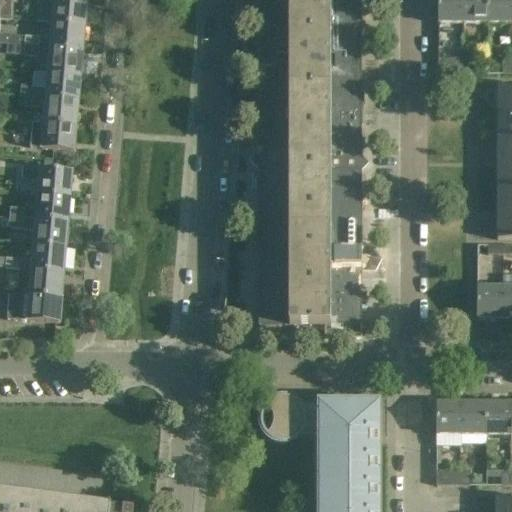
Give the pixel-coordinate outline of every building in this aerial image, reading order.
[(12,0),(0,0),(0,23),(12,23),(12,0)] [(53,26),(86,29),(88,3),(55,0),(39,0),(37,24),(53,26)] [(259,68),(278,68),(278,56),(289,56),(289,81),(284,81),(284,93),(362,93),(362,2),(331,2),(330,0),(289,0),(289,2),(284,2),(284,16),(259,16),(259,68)] [(464,27),(463,0),(438,0),(439,27),(464,27)] [(488,0),(463,0),(464,27),(488,27),(488,0)] [(511,27),(511,0),(488,0),(488,27),(511,27)] [(84,54),(86,29),(53,26),(51,51),(84,54)] [(0,46),(25,49),(39,50),(40,40),(0,36),(0,46)] [(39,50),(25,49),(24,59),(38,60),(39,50)] [(48,76),(82,80),(84,54),(51,51),(48,76)] [(463,62),(455,62),(439,62),(439,77),(463,77),(463,62)] [(463,77),(473,77),(473,62),(463,62),(463,77)] [(503,77),(511,77),(511,62),(503,62),(503,77)] [(35,101),(80,105),(82,80),(48,76),(47,91),(22,89),(21,99),(35,101)] [(499,116),(511,116),(511,89),(499,89),(499,116)] [(362,233),(362,172),(325,172),(325,161),(362,161),(362,93),(284,93),(272,93),(259,105),(259,132),(273,145),(284,145),(284,152),(286,152),(286,163),(268,163),(259,172),(259,233),(362,233)] [(77,130),(80,105),(35,101),(21,99),(20,109),(45,111),(44,126),(44,127),(77,130)] [(511,116),(499,116),(499,141),(511,141),(511,116)] [(32,125),(30,151),(75,155),(77,130),(44,127),(44,126),(32,125)] [(511,141),(499,141),(499,167),(511,166),(511,141)] [(511,166),(499,167),(499,191),(511,191),(511,166)] [(39,184),(38,198),(72,201),(74,175),(22,171),(21,182),(39,184)] [(499,216),(511,215),(511,191),(499,191),(499,216)] [(70,226),(72,201),(38,198),(36,223),(70,226)] [(11,221),(25,222),(25,212),(11,211),(11,221)] [(511,215),(499,216),(498,242),(511,242),(511,215)] [(23,234),(35,235),(34,249),(67,252),(70,226),(36,223),(25,222),(11,221),(10,231),(23,233),(23,234)] [(331,266),(331,252),(362,252),(362,233),(259,233),(258,328),(362,327),(362,266),(331,266)] [(32,274),(65,277),(67,252),(34,249),(33,262),(21,261),(21,263),(0,260),(0,271),(7,272),(20,273),(32,274)] [(489,258),(504,259),(504,249),(489,249),(489,258)] [(30,299),(63,302),(65,277),(32,274),(30,299)] [(503,323),(503,291),(479,291),(478,291),(478,323),(503,323)] [(511,291),(503,291),(503,323),(511,323),(511,291)] [(63,302),(30,299),(9,298),(7,323),(61,328),(63,302)] [(320,437),(319,511),(379,511),(380,407),(284,407),(284,399),(279,399),(274,401),(270,403),(266,407),(268,407),(269,407),(270,409),(273,413),(274,418),(275,423),(274,427),(273,430),(271,432),(268,436),(268,435),(266,436),(268,438),(272,441),(276,443),(279,444),(284,444),(289,443),(291,442),(296,440),(299,437),(320,437)] [(438,439),(463,439),(463,407),(438,407),(438,439)] [(487,407),(463,407),(463,439),(487,439),(487,407)] [(487,439),(511,439),(511,407),(487,407),(487,439)] [(437,488),(453,489),(453,473),(437,473),(437,488)] [(470,473),(453,473),(453,489),(470,488),(470,473)] [(502,489),(510,489),(511,474),(502,474),(502,489)] [(0,511),(121,511),(110,510),(110,509),(108,509),(108,510),(0,495),(0,511)] [(511,511),(511,500),(496,500),(496,511),(511,511)]
